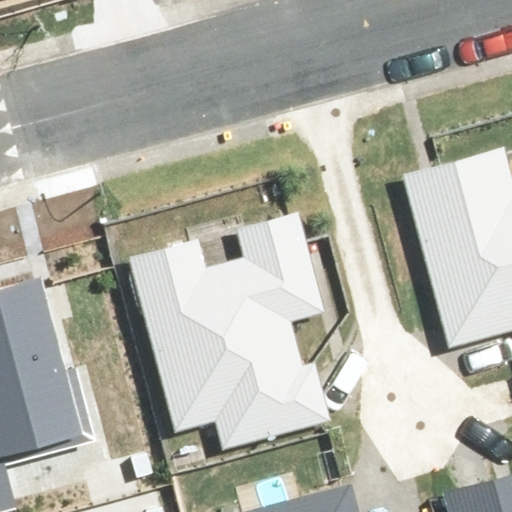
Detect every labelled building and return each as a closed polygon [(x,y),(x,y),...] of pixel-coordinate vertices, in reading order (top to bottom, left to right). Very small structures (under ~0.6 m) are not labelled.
[(409,163),(454,330),(510,315),(511,323),(511,153),(507,136),(409,163)] [(129,244),(173,421),(216,410),(223,436),(332,409),(317,348),(304,351),(293,304),(321,297),(298,206),(247,219),(254,247),(205,260),(197,227),(129,244)] [(5,452),(79,430),(36,278),(0,287),(0,509),(20,503),(5,452)] [(511,511),(511,461),(442,480),(449,511),(511,511)] [(188,510),(188,511),(368,511),(356,464),(188,510)]
